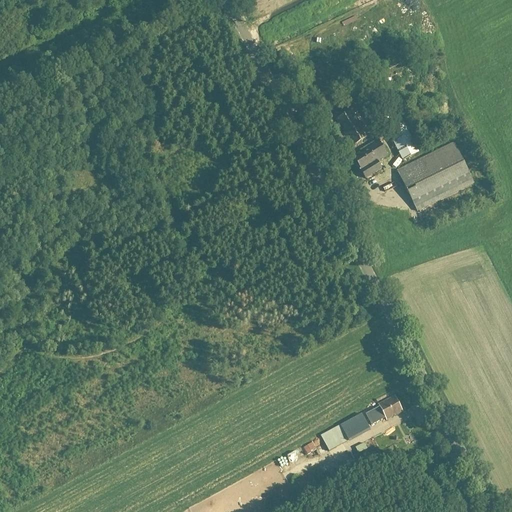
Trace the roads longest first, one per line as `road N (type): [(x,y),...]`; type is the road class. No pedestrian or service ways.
road 1 (tertiary): [(490,511),(221,0)]
road 2 (track): [(0,113),(153,32)]
